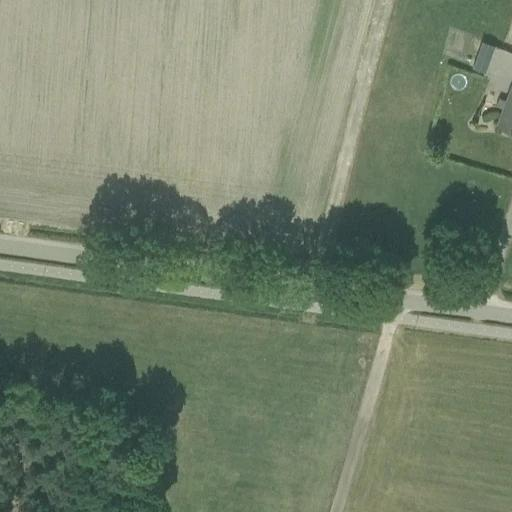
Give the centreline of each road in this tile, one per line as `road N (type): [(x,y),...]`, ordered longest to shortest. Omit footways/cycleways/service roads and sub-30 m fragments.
road 1 (unclassified): [(511,318),(0,255)]
road 2 (track): [(339,511),(398,301)]
